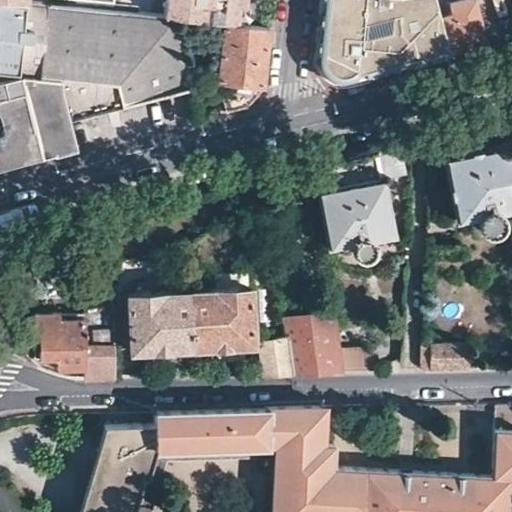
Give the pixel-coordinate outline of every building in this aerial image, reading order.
[(26,2),(0,0),(0,72),(19,74),(40,75),(47,4),(26,2)] [(166,0),(165,16),(173,17),(223,21),(247,24),(248,6),(245,6),(245,0),(166,0)] [(436,6),(433,0),(320,0),(316,50),(317,53),(317,55),(318,57),(319,59),(320,60),(321,62),(322,65),(323,66),(324,67),(325,69),(328,70),(329,72),(332,73),(333,74),(335,75),(337,76),(339,77),(341,77),(343,78),(348,78),(384,69),(448,53),(436,6)] [(461,0),(436,6),(448,53),(465,49),(485,44),(473,0),(461,0)] [(165,16),(115,11),(47,4),(40,75),(19,74),(41,158),(55,154),(69,150),(62,121),(57,97),(56,95),(55,92),(55,90),(55,88),(55,86),(55,84),(55,82),(56,81),(114,85),(119,105),(127,135),(198,117),(173,17),(165,16)] [(225,110),(245,104),(262,84),(267,26),(247,24),(223,21),(218,67),(218,70),(218,73),(218,76),(218,79),(225,110)] [(0,78),(0,168),(15,165),(41,158),(19,74),(0,78)] [(511,110),(502,114),(511,176),(511,110)] [(495,209),(511,205),(511,176),(502,114),(469,122),(440,129),(455,218),(477,213),(477,215),(476,218),(476,221),(477,223),(478,226),(480,228),(483,231),(487,232),(492,231),(495,230),(497,228),(498,226),(500,224),(501,220),(500,218),(499,214),(497,211),(495,209)] [(362,149),(311,163),(332,249),(351,244),(350,247),(350,250),(350,252),(352,256),(353,258),(355,259),(357,261),(361,262),(365,261),(368,259),(371,258),(372,255),(373,254),(373,252),(373,249),(373,247),(372,243),(368,240),(394,233),(381,176),(405,170),(398,140),(362,149)] [(261,195),(257,177),(235,182),(240,199),(261,195)] [(247,285),(187,289),(190,345),(252,341),(247,285)] [(187,289),(110,294),(110,308),(112,343),(129,343),(129,349),(190,345),(187,289)] [(112,343),(110,308),(31,310),(25,314),(26,324),(28,330),(32,330),(32,352),(54,352),(54,365),(81,365),(82,375),(113,374),(112,343)] [(309,369),(338,368),(338,366),(338,342),(337,314),(326,309),(286,316),(289,334),(289,337),(289,370),(309,369)] [(261,371),(289,370),(289,337),(259,338),(261,371)] [(371,341),(338,342),(338,366),(372,365),(371,341)] [(421,343),(420,366),(460,365),(467,365),(467,342),(421,343)] [(266,407),(265,439),(274,439),(273,457),(269,511),(503,511),(506,479),(511,478),(511,400),(492,401),(488,472),(405,468),(331,464),(333,440),(321,439),(322,403),(266,405),(266,407)] [(265,439),(266,407),(152,409),(152,422),(105,424),(78,511),(128,511),(139,478),(146,479),(155,444),(265,442),(265,439)] [(155,444),(146,479),(139,478),(128,511),(150,511),(167,456),(273,457),(274,439),(265,439),(265,442),(155,444)]
